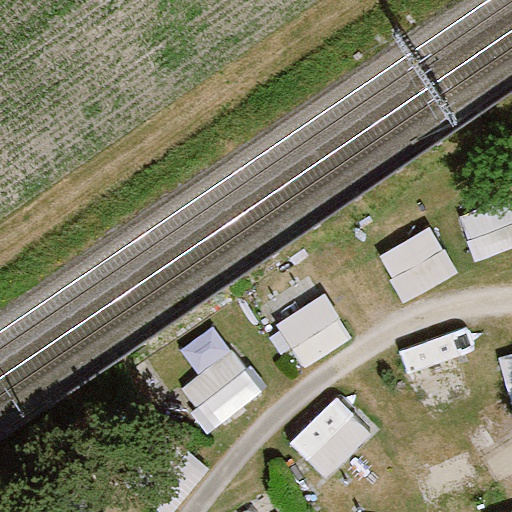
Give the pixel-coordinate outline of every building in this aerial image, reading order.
[(511,191),(466,209),(482,250),(511,238),(511,191)] [(381,246),(406,293),(462,264),(438,217),(381,246)] [(277,317),(309,362),(357,328),(325,283),(277,317)] [(232,318),(189,338),(204,371),(186,380),(206,421),(267,392),(232,318)] [(419,394),(477,376),(461,322),(403,340),(419,394)] [(511,344),(503,347),(511,378),(511,344)] [(329,469),(375,421),(336,384),(290,432),(329,469)] [(508,498),(511,495),(511,427),(480,444),(508,498)] [(387,437),(342,453),(350,476),(395,460),(387,437)] [(158,485),(204,483),(203,445),(157,447),(158,485)]
